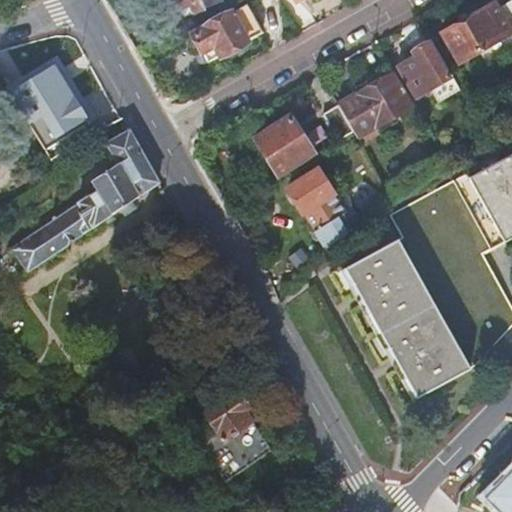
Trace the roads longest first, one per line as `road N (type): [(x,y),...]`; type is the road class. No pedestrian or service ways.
road 1 (tertiary): [(382,511),(162,139)]
road 2 (residential): [(396,0),(162,139)]
road 3 (tertiary): [(74,0),(162,139)]
road 4 (unclassified): [(392,511),(420,496),(511,400)]
